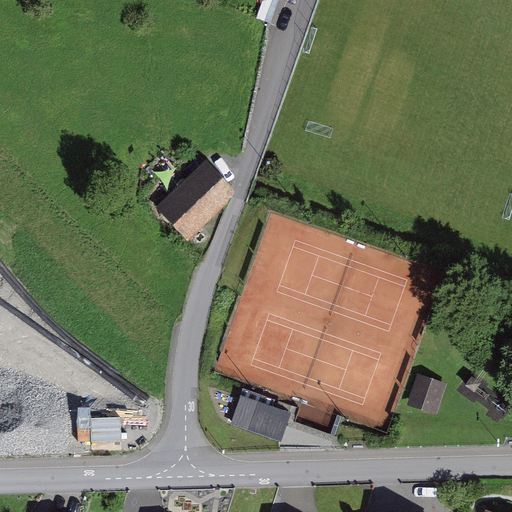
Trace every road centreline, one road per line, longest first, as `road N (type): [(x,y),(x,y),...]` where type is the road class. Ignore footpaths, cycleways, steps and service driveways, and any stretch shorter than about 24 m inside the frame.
road 1 (unclassified): [(185,476),(202,300),(305,0)]
road 2 (residential): [(511,466),(185,476)]
road 3 (residential): [(185,476),(0,482)]
